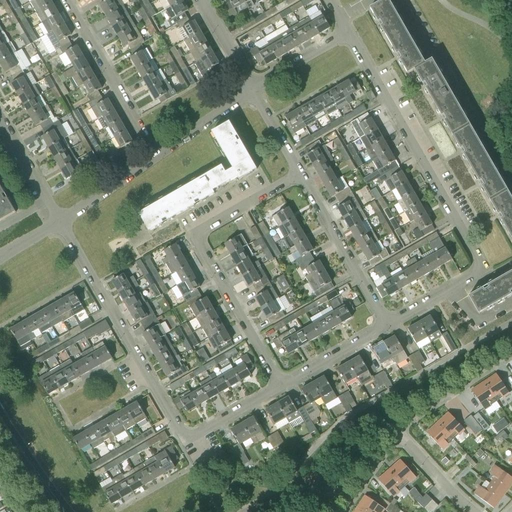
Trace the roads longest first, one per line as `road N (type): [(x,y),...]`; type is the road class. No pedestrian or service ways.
road 1 (residential): [(386,323),(472,275),(478,261),(348,31)]
road 2 (residential): [(281,384),(198,239),(301,173)]
road 3 (residential): [(185,440),(61,222)]
road 4 (residential): [(159,154),(69,0)]
road 5 (residential): [(386,323),(301,173)]
road 6 (residential): [(396,431),(511,349)]
road 7 (residential): [(61,222),(0,117)]
road 8 (residential): [(281,384),(386,323)]
